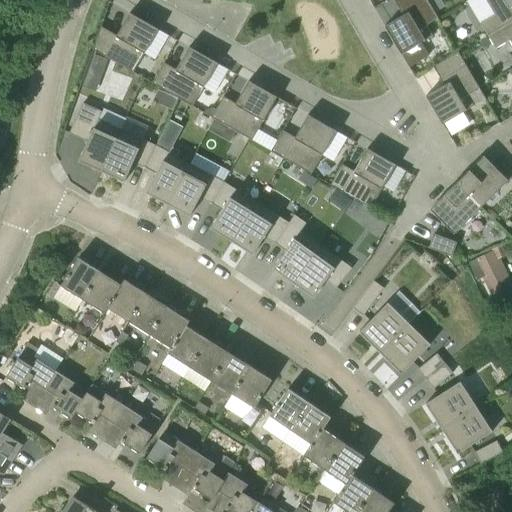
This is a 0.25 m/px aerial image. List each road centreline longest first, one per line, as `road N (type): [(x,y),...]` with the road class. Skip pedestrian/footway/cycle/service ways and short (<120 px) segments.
road 1 (residential): [(437,511),(386,420),(311,349),(186,263),(29,188)]
road 2 (residential): [(143,0),(371,132),(427,147)]
road 3 (residential): [(29,188),(46,77),(70,0)]
road 4 (residential): [(355,0),(416,109),(427,147)]
